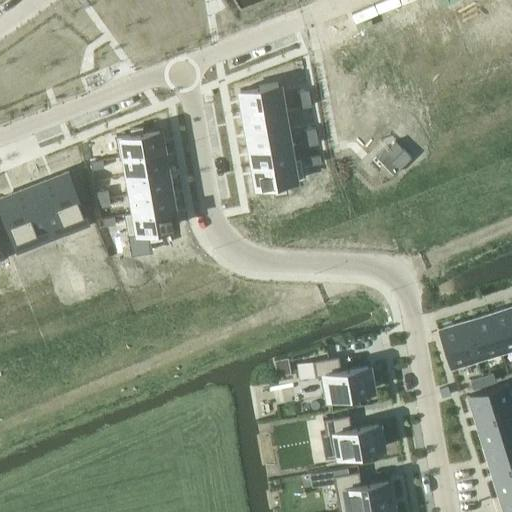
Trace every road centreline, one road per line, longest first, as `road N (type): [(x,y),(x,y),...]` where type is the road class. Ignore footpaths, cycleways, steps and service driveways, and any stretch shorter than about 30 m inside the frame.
road 1 (residential): [(181,68),(210,216),(225,244),(252,263),(372,267),(391,273),(406,291),(448,511)]
road 2 (residential): [(181,68),(0,137)]
road 3 (residential): [(309,16),(181,68)]
